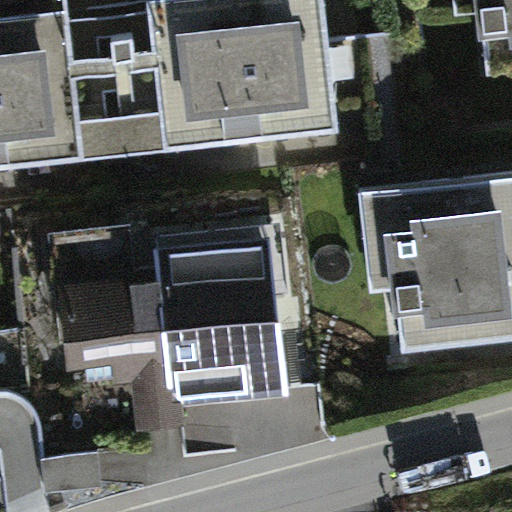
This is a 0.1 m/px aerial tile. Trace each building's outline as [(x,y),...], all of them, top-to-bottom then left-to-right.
[(0,0),(0,46),(71,39),(66,0),(0,0)] [(332,0),(151,0),(155,30),(334,10),(332,0)] [(511,0),(461,0),(463,12),(482,10),(490,79),(511,76),(511,0)] [(334,10),(155,30),(158,56),(162,93),(341,73),(334,10)] [(0,46),(0,109),(77,101),(73,64),(71,39),(0,46)] [(162,93),(158,56),(73,64),(77,101),(83,165),(167,156),(162,93)] [(341,73),(162,93),(167,156),(348,136),(341,73)] [(0,109),(0,173),(83,165),(77,101),(0,109)] [(511,171),(364,185),(380,373),(511,361),(511,171)] [(154,273),(67,280),(74,365),(137,360),(142,413),(297,400),(283,223),(151,234),(154,273)] [(104,457),(48,456),(47,493),(103,494),(104,457)]
